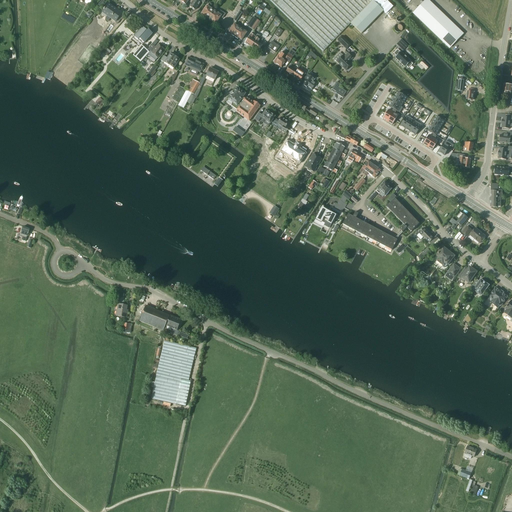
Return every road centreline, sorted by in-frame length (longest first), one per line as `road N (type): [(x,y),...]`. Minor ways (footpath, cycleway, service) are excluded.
road 1 (unclassified): [(511,455),(83,264)]
road 2 (tertiary): [(466,199),(148,0)]
road 3 (residential): [(386,172),(162,33),(123,0)]
road 4 (unclassified): [(466,199),(487,163),(511,0)]
road 5 (residential): [(480,263),(386,172)]
